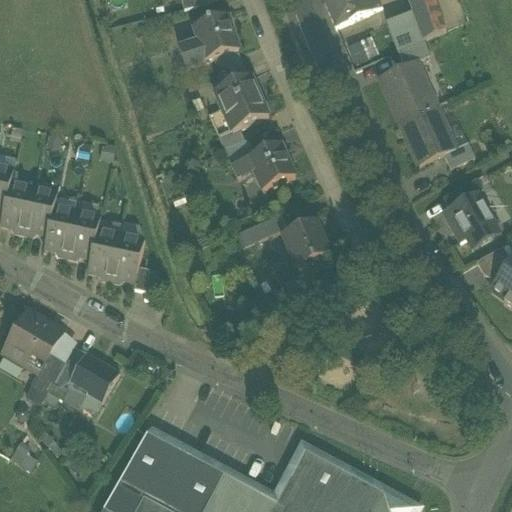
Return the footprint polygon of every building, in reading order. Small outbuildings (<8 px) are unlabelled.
[(195,0),(197,11),(219,5),(218,0),(195,0)] [(322,0),(336,34),(382,14),(376,0),(322,0)] [(433,0),(407,0),(413,17),(414,19),(437,9),(433,0)] [(446,36),(437,9),(414,19),(413,17),(386,28),(397,56),(424,46),(446,36)] [(179,52),(185,73),(214,64),(238,56),(227,21),(194,31),(199,46),(179,52)] [(356,66),(378,59),(373,42),(351,49),(356,66)] [(397,56),(404,73),(416,67),(417,68),(430,61),(424,46),(397,56)] [(214,64),(219,79),(243,71),(238,56),(214,64)] [(380,84),(399,128),(436,111),(417,68),(416,67),(404,73),(380,84)] [(245,71),(243,71),(219,79),(225,92),(249,81),(245,71)] [(232,136),(233,138),(240,135),(268,122),(249,81),(225,92),(214,97),(232,136)] [(455,155),(436,111),(399,128),(419,172),(444,161),(456,155),(455,155)] [(223,153),(224,153),(244,145),(240,135),(233,138),(232,136),(218,142),(223,153)] [(247,144),(244,145),(224,153),(233,173),(242,168),(242,167),(255,161),(247,144)] [(255,177),(264,197),(295,183),(280,149),(255,161),(242,167),(242,168),(233,173),(238,185),(255,177)] [(444,161),(450,175),(475,164),(468,149),(455,155),(456,155),(444,161)] [(0,215),(4,217),(10,188),(13,175),(0,172),(0,215)] [(444,204),(450,215),(478,199),(484,196),(477,185),(444,204)] [(14,237),(23,239),(34,193),(10,188),(4,217),(1,230),(11,232),(14,237)] [(37,238),(48,240),(54,212),(57,199),(34,193),(23,239),(32,241),(37,238)] [(467,246),(470,252),(499,236),(478,199),(450,215),(443,219),(460,249),(467,246)] [(58,261),(67,263),(77,217),(54,212),(48,240),(45,254),(55,256),(58,261)] [(81,262),(91,264),(98,236),(101,222),(77,217),(67,263),(76,265),(81,262)] [(239,238),(245,252),(287,234),(281,220),(239,238)] [(283,240),(298,275),(330,260),(315,226),(283,240)] [(102,284),(111,286),(121,241),(98,236),(91,264),(88,277),(98,279),(102,284)] [(501,240),(499,236),(470,252),(473,256),(501,240)] [(145,246),(121,241),(111,286),(120,288),(124,285),(135,287),(139,272),(145,246)] [(497,290),(511,269),(511,266),(508,263),(503,254),(477,268),(484,280),(497,290)] [(511,269),(497,290),(492,297),(506,307),(505,308),(511,313),(511,269)] [(134,294),(146,297),(149,282),(151,275),(139,272),(135,287),(134,294)] [(160,285),(149,282),(146,297),(144,304),(155,307),(160,285)] [(4,358),(5,359),(6,359),(8,356),(25,366),(23,369),(38,378),(39,378),(51,358),(63,337),(29,316),(20,331),(15,333),(12,338),(13,343),(4,358)] [(63,337),(51,358),(66,367),(79,346),(63,337)] [(55,389),(68,396),(86,359),(76,353),(55,389)] [(21,374),(23,369),(25,366),(8,356),(6,359),(5,359),(1,367),(14,375),(21,374)] [(48,398),(66,367),(51,358),(39,378),(38,378),(31,389),(32,389),(48,398)] [(87,399),(101,408),(119,378),(86,359),(68,396),(73,399),(73,400),(74,401),(75,400),(84,405),(87,399)] [(26,400),(42,409),(48,398),(32,389),(26,400)] [(423,511),(302,447),(275,498),(153,433),(148,440),(278,509),(305,458),(395,506),(397,511),(423,511)] [(397,511),(395,506),(305,458),(278,509),(148,440),(106,511),(397,511)] [(20,449),(12,461),(32,474),(39,462),(20,449)]
